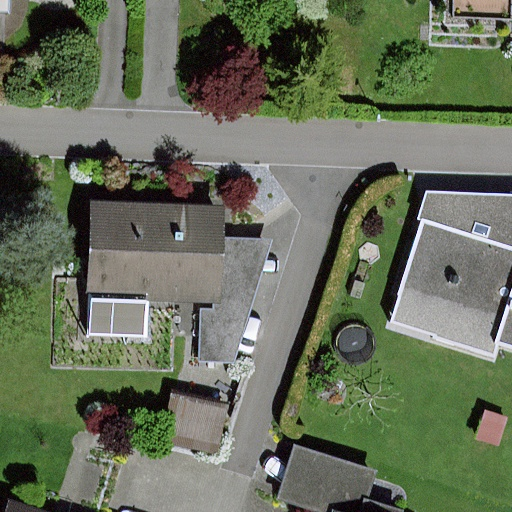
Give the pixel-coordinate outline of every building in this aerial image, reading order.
[(511,196),(429,195),(421,220),(511,249),(511,196)] [(219,210),(91,206),(88,296),(216,300),(218,239),(219,210)] [(511,249),(421,220),(389,321),(489,352),(492,342),(511,348),(511,249)] [(270,240),(218,239),(216,300),(216,310),(199,309),(195,362),(233,364),(270,240)] [(229,412),(173,401),(164,442),(220,454),(229,412)] [(505,418),(482,412),(474,443),(497,449),(505,418)] [(366,511),(376,477),(296,455),(282,505),(308,511),(366,511)]
